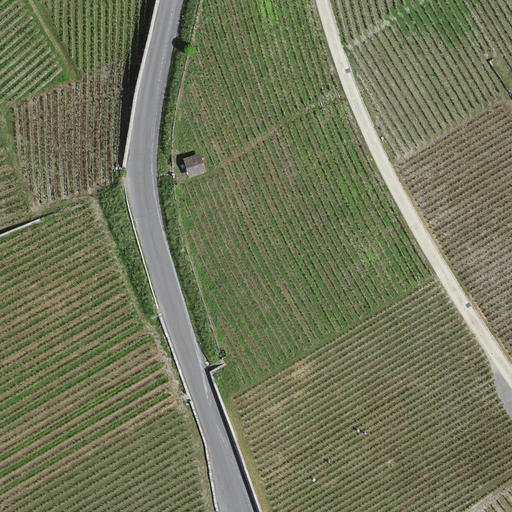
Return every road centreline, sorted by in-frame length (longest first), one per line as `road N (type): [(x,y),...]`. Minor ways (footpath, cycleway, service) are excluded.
road 1 (tertiary): [(178,0),(149,125),(148,184),(160,255),(245,511)]
road 2 (track): [(324,0),(383,163),(511,377)]
